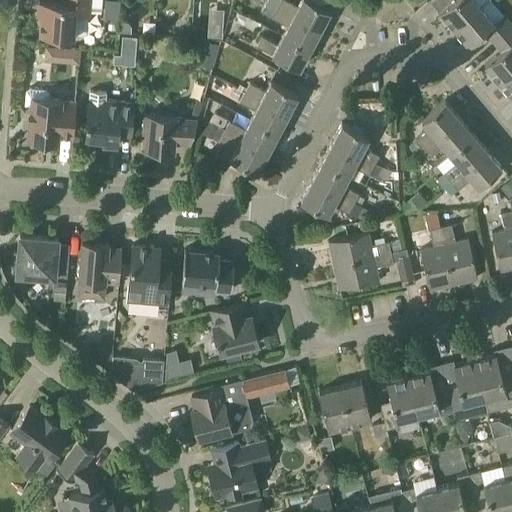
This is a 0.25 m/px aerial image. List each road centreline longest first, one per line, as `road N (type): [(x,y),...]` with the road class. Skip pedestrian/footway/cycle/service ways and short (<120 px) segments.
road 1 (residential): [(511,150),(430,60),(360,56),(337,69),(271,185),(268,208)]
road 2 (residential): [(511,293),(370,327),(339,323),(308,305),(282,274),(265,226),(268,208)]
road 3 (residential): [(268,208),(0,186)]
road 4 (residential): [(158,511),(144,453),(118,418),(0,323)]
